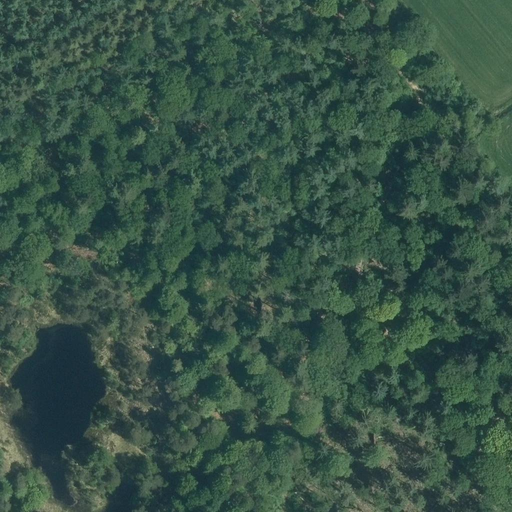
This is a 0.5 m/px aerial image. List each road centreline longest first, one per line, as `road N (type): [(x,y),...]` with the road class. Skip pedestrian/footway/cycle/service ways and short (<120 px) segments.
road 1 (track): [(511,465),(347,272),(402,88),(328,0)]
road 2 (track): [(347,272),(296,439),(283,511)]
